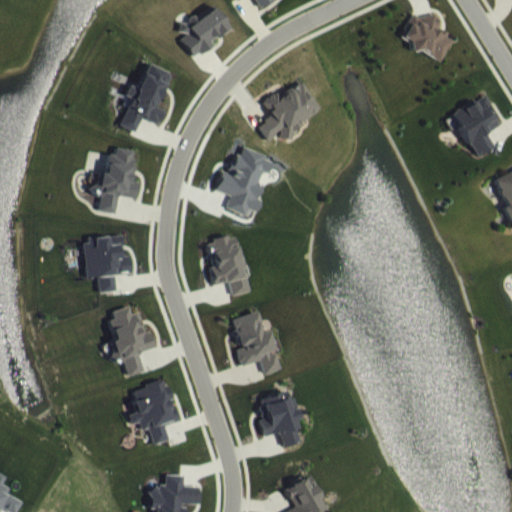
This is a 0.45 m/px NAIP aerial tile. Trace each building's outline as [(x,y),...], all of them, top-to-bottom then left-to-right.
[(264,4),(272,0),(225,0),(224,1),(232,15),(247,7),(254,22),(269,14),(264,4)] [(175,42),(181,50),(176,53),(190,72),(209,58),(208,56),(226,43),(208,18),(175,42)] [(408,60),(438,76),(451,51),(431,41),(434,36),(412,24),(398,51),(410,57),(408,60)] [(116,140),(132,146),(137,132),(154,138),(160,123),(153,120),(167,86),(144,78),(134,103),(126,99),(122,110),(127,112),(116,140)] [(261,154),(274,147),(279,156),(288,151),(286,147),(297,140),(295,135),(315,124),(298,94),(259,115),(267,131),(253,139),(261,154)] [(485,147),(500,138),(483,109),(450,128),(475,171),(493,161),(485,147)] [(132,165),(113,161),(112,169),(106,168),(102,188),(98,187),(96,199),(91,198),(89,209),(98,210),(95,225),(112,227),(115,210),(132,213),(135,196),(127,195),(132,165)] [(249,231),(254,214),(253,213),(257,198),(253,197),(257,185),(263,187),(268,172),(238,163),(235,170),(231,169),(225,187),(217,185),(211,205),(225,209),(221,223),(249,231)] [(511,183),(493,192),(506,220),(503,221),(511,241),(511,183)] [(210,299),(225,296),(228,309),(246,306),(243,290),(242,290),(233,249),(205,255),(210,280),(206,281),(210,299)] [(97,307),(113,305),(112,289),(128,288),(126,269),(121,270),(119,250),(81,253),(84,291),(95,290),(97,307)] [(135,366),(151,362),(147,345),(141,347),(136,326),(128,328),(126,321),(106,326),(114,354),(107,356),(113,377),(120,376),(124,390),(140,386),(135,366)] [(276,383),(271,365),(268,366),(257,325),(228,333),(236,361),(232,362),(237,380),(256,375),(260,388),(276,383)] [(131,402),(134,414),(130,415),(133,426),(125,428),(128,438),(136,436),(138,444),(146,442),(150,458),(165,454),(161,439),(175,435),(169,416),(168,416),(162,394),(131,402)] [(296,456),(290,434),(294,432),(286,404),(257,413),(259,420),(255,422),(259,433),(255,433),(260,450),(275,446),(280,461),(296,456)] [(195,511),(196,501),(180,500),(180,489),(162,489),(162,501),(147,501),(147,511),(195,511)] [(316,511),(307,489),(281,500),(286,511),(316,511)] [(0,511),(11,511),(3,508),(6,502),(0,498),(0,511)]
